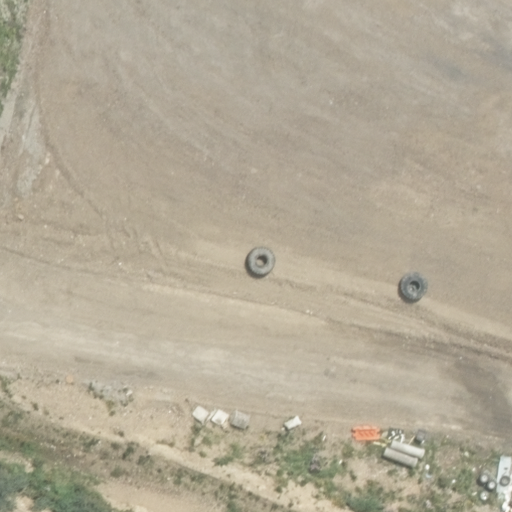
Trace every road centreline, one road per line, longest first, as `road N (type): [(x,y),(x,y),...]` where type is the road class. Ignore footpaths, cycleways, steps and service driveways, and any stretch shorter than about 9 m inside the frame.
road 1 (track): [(511,469),(221,225),(147,0)]
road 2 (track): [(0,333),(187,332),(302,292)]
